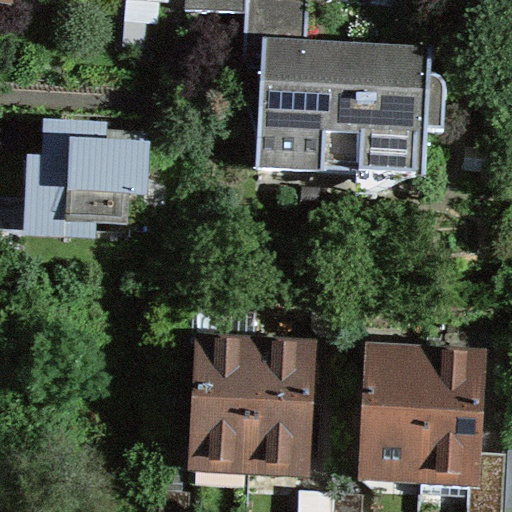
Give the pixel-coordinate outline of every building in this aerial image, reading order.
[(248,0),(246,55),(264,56),(264,44),(308,46),(310,0),(248,0)] [(449,85),(441,77),(432,76),(433,51),(308,46),(264,44),(264,56),(259,169),(426,176),(428,132),(447,133),(449,85)] [(30,162),(27,229),(95,233),(96,221),(125,223),(126,189),(147,190),(150,138),(105,136),(105,129),(48,126),(46,163),(30,162)] [(252,473),(257,349),(199,346),(192,470),(252,473)] [(313,351),(257,349),(252,473),(309,475),(313,351)] [(421,483),(426,358),(368,356),(362,480),(421,483)] [(484,361),(426,358),(421,483),(420,494),(469,496),(469,486),(479,487),(480,454),(484,361)] [(490,454),(480,454),(479,487),(469,486),(469,496),(468,511),(505,511),(506,489),(490,489),(490,454)] [(509,455),(490,454),(490,489),(506,489),(508,489),(509,455)] [(192,511),(193,493),(161,491),(159,511),(192,511)] [(332,511),(333,494),(316,493),(316,500),(302,499),(301,511),(332,511)] [(363,511),(364,495),(333,494),(332,511),(363,511)]
